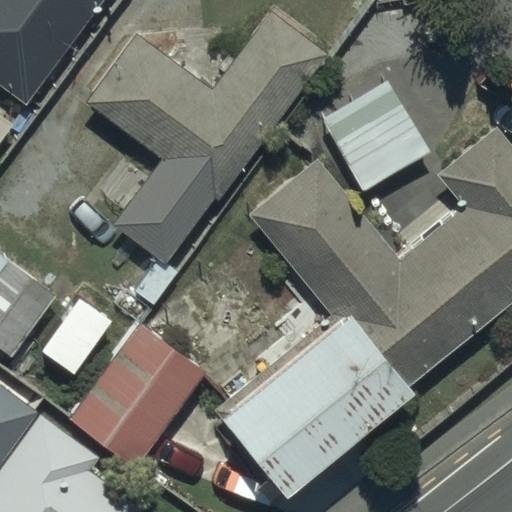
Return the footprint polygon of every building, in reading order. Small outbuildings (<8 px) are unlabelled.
[(0,0),(0,80),(21,96),(93,0),(0,0)] [(155,150),(109,213),(158,254),(322,46),(265,1),(202,81),(126,21),(75,86),(155,150)] [(384,73),(318,112),(356,183),(427,143),(384,73)] [(293,335),(211,399),(274,478),(511,286),(511,139),(492,115),(431,165),(459,200),(394,253),(310,149),(242,204),(313,292),(280,319),(293,335)] [(0,251),(0,344),(7,350),(52,290),(0,251)] [(134,316),(65,409),(129,461),(201,366),(134,316)] [(0,511),(126,511),(137,497),(94,465),(102,456),(0,379),(0,511)]
